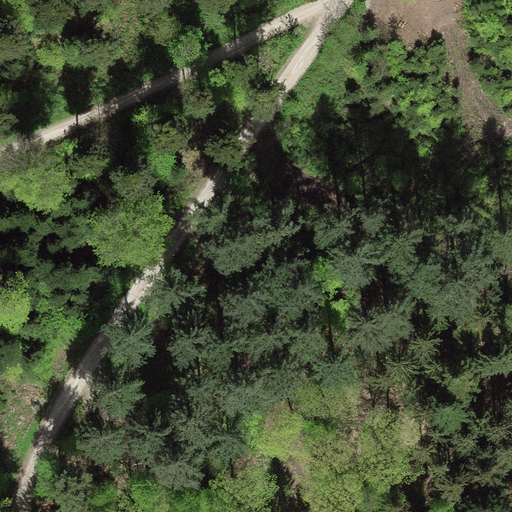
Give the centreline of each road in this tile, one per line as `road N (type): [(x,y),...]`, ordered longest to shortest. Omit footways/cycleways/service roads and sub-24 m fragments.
road 1 (track): [(344,0),(106,340),(14,511)]
road 2 (track): [(0,147),(345,0)]
